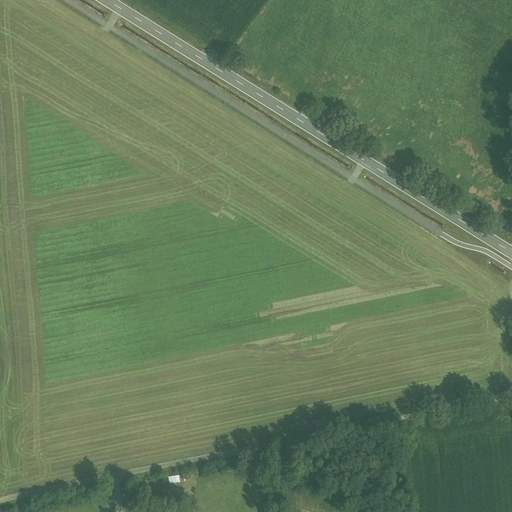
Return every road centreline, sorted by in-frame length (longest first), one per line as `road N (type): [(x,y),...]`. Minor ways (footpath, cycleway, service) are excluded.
road 1 (track): [(511,389),(0,502)]
road 2 (tertiary): [(511,251),(107,0)]
